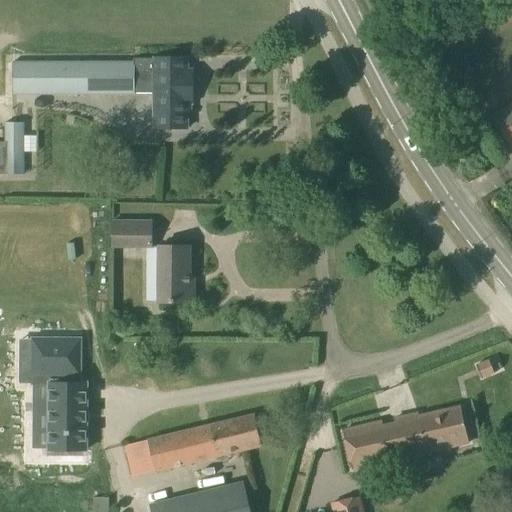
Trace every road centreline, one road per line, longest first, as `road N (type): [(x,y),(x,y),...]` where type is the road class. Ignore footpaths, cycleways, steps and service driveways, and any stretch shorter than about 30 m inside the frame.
road 1 (unclassified): [(331,371),(294,35),(300,0)]
road 2 (primary): [(511,278),(443,194),(337,0)]
road 3 (unclassified): [(331,371),(385,363),(511,307)]
